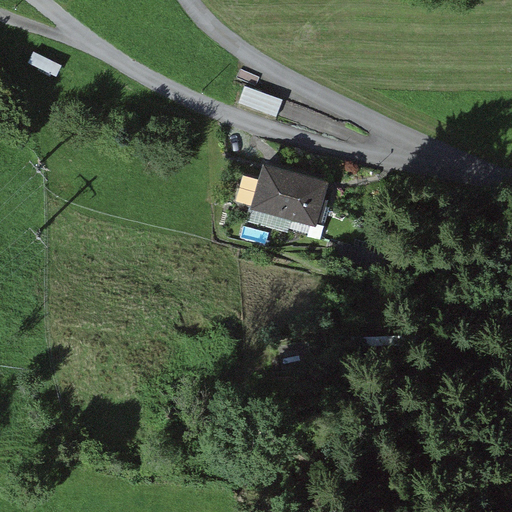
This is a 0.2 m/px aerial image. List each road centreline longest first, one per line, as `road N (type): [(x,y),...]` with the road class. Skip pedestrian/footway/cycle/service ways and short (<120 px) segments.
road 1 (unclassified): [(41,0),(158,87),(289,139),(382,159),(437,156)]
road 2 (unclassified): [(192,0),(288,79),(437,156)]
